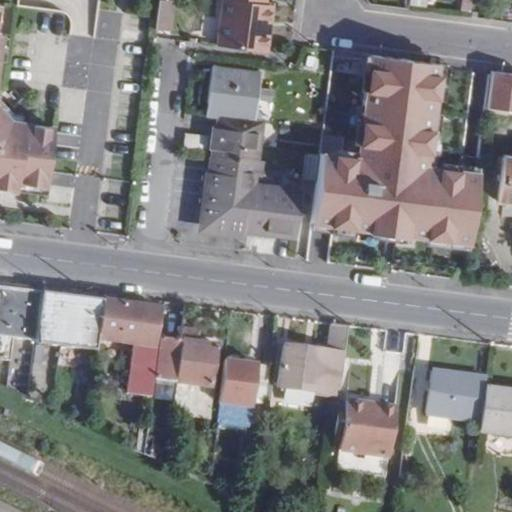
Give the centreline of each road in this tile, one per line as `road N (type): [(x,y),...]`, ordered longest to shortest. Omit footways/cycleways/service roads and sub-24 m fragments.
road 1 (primary): [(511,317),(149,271)]
road 2 (residential): [(173,49),(149,271)]
road 3 (residential): [(330,0),(363,26),(511,47)]
road 4 (primary): [(149,271),(0,250)]
